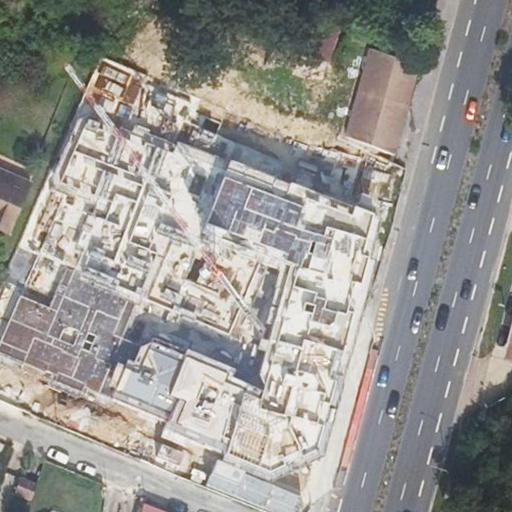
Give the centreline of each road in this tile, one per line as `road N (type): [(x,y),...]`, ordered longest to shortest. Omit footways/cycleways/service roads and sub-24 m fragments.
road 1 (primary): [(485,0),(350,511)]
road 2 (primary): [(404,511),(511,112)]
road 3 (residential): [(223,511),(0,416)]
